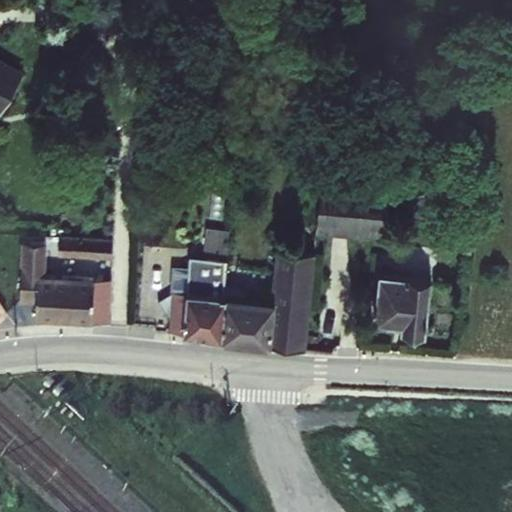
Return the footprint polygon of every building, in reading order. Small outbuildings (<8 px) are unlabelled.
[(0,19),(0,67),(30,84),(50,47),(0,19)] [(411,180),(340,172),(337,208),(407,218),(411,180)] [(189,322),(190,322),(237,328),(241,284),(246,220),(228,219),(226,248),(209,246),(206,283),(192,282),(177,291),(190,311),(189,322)] [(136,227),(87,224),(87,246),(137,249),(136,227)] [(45,229),(42,281),(59,281),(57,308),(133,315),(135,272),(70,269),(71,231),(45,229)] [(241,284),(237,328),(324,336),(326,312),(334,239),(303,236),(299,269),(296,292),(281,291),(283,267),(263,265),(260,286),(241,284)] [(406,261),(400,308),(423,309),(423,317),(445,319),(451,267),(406,261)] [(299,269),(283,267),(281,291),(296,292),(299,269)] [(0,294),(10,285),(0,268),(0,294)] [(22,305),(10,285),(0,294),(0,311),(7,319),(22,305)] [(326,312),(324,336),(381,341),(380,325),(374,324),(375,317),(326,312)]
